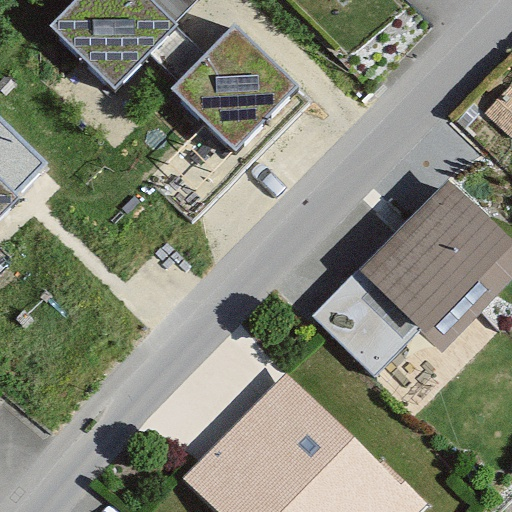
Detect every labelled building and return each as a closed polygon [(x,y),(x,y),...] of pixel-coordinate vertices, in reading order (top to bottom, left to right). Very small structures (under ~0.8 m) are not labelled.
[(201,0),(82,0),(55,29),(118,89),(201,0)] [(296,86),(234,26),(174,88),(236,147),(296,86)] [(0,119),(0,210),(46,163),(0,119)] [(358,261),(320,300),(357,336),(395,297),(444,345),(511,274),(511,240),(462,193),(377,280),(358,261)] [(416,511),(425,503),(294,379),(195,482),(226,511),(416,511)]
